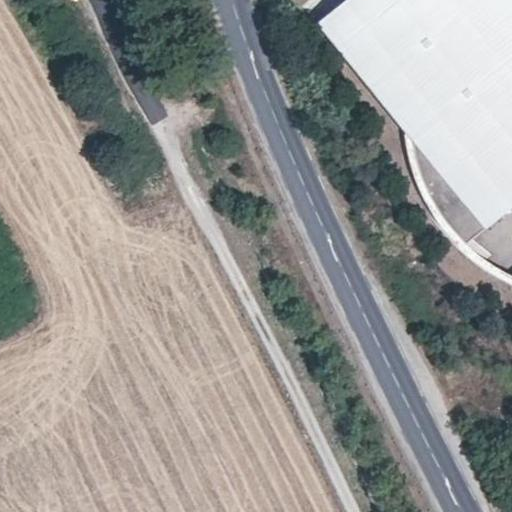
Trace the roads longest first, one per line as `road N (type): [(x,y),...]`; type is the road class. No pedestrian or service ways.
road 1 (unclassified): [(95,0),(131,85),(353,511)]
road 2 (primary): [(461,511),(258,88),(229,0)]
